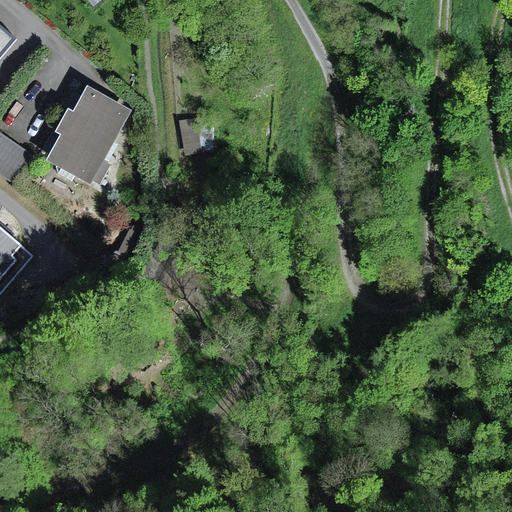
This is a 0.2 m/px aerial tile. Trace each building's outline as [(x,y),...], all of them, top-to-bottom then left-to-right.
[(0,65),(18,43),(0,28),(0,65)] [(132,117),(86,91),(72,115),(66,112),(52,137),(59,140),(44,165),(89,191),(93,185),(103,191),(115,169),(106,163),(132,117)] [(201,158),(196,122),(179,124),(184,161),(201,158)] [(33,159),(0,137),(0,176),(15,187),(33,159)] [(65,185),(51,175),(40,191),(54,201),(65,185)] [(0,222),(0,294),(35,253),(0,222)]
